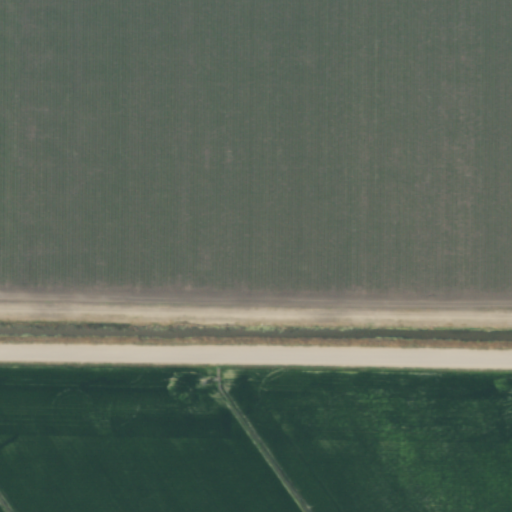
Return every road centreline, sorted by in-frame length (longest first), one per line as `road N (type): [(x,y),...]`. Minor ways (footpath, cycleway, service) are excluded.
road 1 (residential): [(0,344),(511,351)]
road 2 (track): [(511,322),(0,317)]
